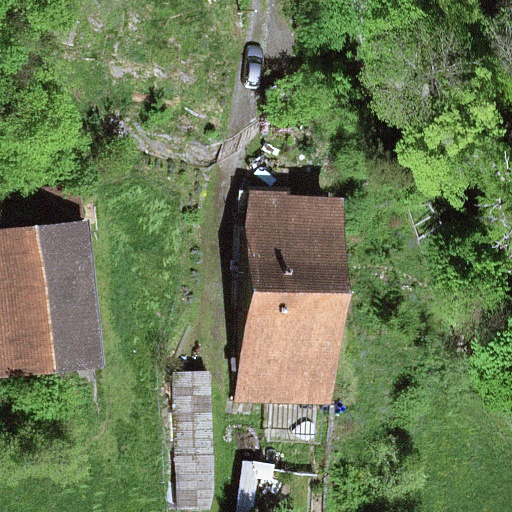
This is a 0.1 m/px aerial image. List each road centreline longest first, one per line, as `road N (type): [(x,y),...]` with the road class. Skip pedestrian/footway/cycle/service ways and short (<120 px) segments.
road 1 (unclassified): [(511,231),(357,0)]
road 2 (track): [(262,0),(220,209)]
